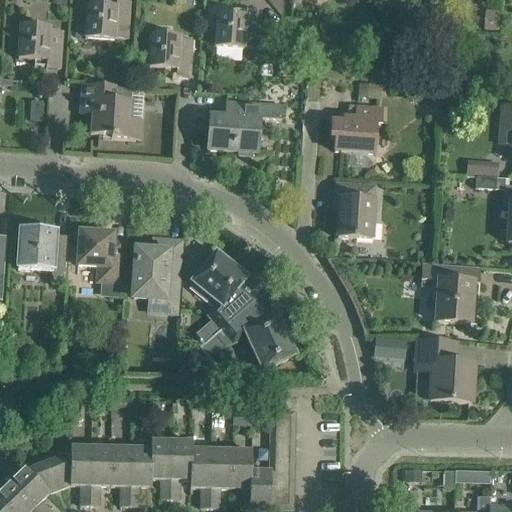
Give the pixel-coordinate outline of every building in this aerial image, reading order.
[(420,1),(405,0),(400,0),(399,20),(419,21),(420,1)] [(127,41),(128,23),(130,3),(116,2),(116,3),(110,3),(110,9),(87,7),(86,23),(75,22),(74,38),(85,38),(85,40),(114,42),(114,40),(127,41)] [(257,50),(258,32),(259,12),(245,11),(245,12),(240,12),(239,18),(216,16),(214,49),(243,51),(244,49),(257,50)] [(60,71),(61,51),(63,33),(49,32),(49,29),(20,26),(19,41),(18,61),(41,62),(40,68),(46,69),(45,70),(60,71)] [(189,79),(192,41),(180,40),(181,38),(149,36),(149,42),(139,41),(138,57),(148,57),(147,70),(170,71),(170,77),(175,77),(175,78),(189,79)] [(271,77),(272,67),(264,67),(261,69),(261,77),(271,77)] [(381,87),(358,85),(357,99),(380,101),(381,87)] [(81,86),(80,101),(79,116),(91,116),(90,137),(110,138),(110,141),(140,143),(142,123),(130,122),(132,90),(81,86)] [(30,103),(29,123),(42,124),(43,104),(30,103)] [(208,133),(207,152),(257,155),(259,123),(280,124),(281,109),(226,105),(225,119),(209,118),(209,125),(212,125),(211,133),(208,133)] [(511,108),(502,108),(500,147),(511,147),(511,108)] [(381,111),(376,111),(356,109),(356,120),(343,119),(343,124),(331,123),(330,141),(335,141),(334,154),(374,156),(375,128),(380,128),(381,111)] [(467,163),(466,178),(482,179),(483,165),(467,163)] [(476,180),(476,191),(495,192),(496,181),(476,180)] [(375,188),(355,187),(335,186),(334,202),(340,202),(337,240),(371,242),(375,188)] [(19,250),(17,271),(51,273),(50,285),(66,286),(67,258),(69,238),(55,237),(55,233),(41,232),(42,229),(35,229),(30,229),(27,231),(20,230),(19,250)] [(123,286),(124,270),(125,250),(112,250),(113,236),(79,234),(77,268),(97,269),(96,285),(123,286)] [(135,273),(133,300),(146,301),(146,315),(176,317),(177,308),(179,283),(180,263),(167,262),(167,256),(151,254),(136,253),(135,273)] [(199,349),(200,349),(214,338),(224,329),(253,305),(270,290),(269,290),(252,304),(244,294),(238,289),(245,280),(215,256),(192,284),(216,304),(206,317),(219,333),(199,349)] [(480,270),(460,269),(422,266),(420,289),(438,290),(435,324),(470,326),(472,299),(469,299),(469,292),(472,292),(473,285),(479,286),(480,270)] [(270,291),(270,290),(253,305),(224,329),(214,338),(200,349),(199,349),(204,360),(247,340),(253,352),(248,358),(253,369),(261,370),(262,373),(295,358),(277,319),(270,322),(266,323),(262,314),(261,315),(253,305),(259,300),(270,291)] [(472,392),(473,367),(448,365),(449,346),(456,347),(456,345),(417,343),(415,373),(431,374),(430,403),(471,406),(471,405),(467,404),(468,392),(472,392)] [(114,366),(115,352),(103,351),(101,365),(114,366)] [(175,363),(165,363),(164,375),(174,376),(175,363)] [(123,409),(124,399),(111,399),(111,408),(123,409)] [(295,411),(295,401),(285,400),(284,411),(295,411)] [(211,412),(211,422),(221,422),(222,412),(211,412)] [(271,414),(270,426),(294,427),(295,414),(271,414)] [(71,430),(65,416),(55,421),(61,434),(71,430)] [(270,426),(270,438),(294,439),(294,427),(270,426)] [(294,451),(294,439),(270,438),(270,450),(294,451)] [(139,490),(149,490),(151,443),(150,443),(150,451),(130,451),(129,510),(139,510),(139,490)] [(171,444),(151,443),(149,490),(150,490),(150,482),(160,482),(160,502),(169,502),(171,444)] [(189,491),(190,491),(190,452),(190,444),(171,444),(169,502),(179,503),(179,483),(189,483),(189,491)] [(22,468),(21,468),(48,497),(49,496),(48,494),(68,486),(69,488),(70,449),(69,449),(69,452),(24,470),(22,468)] [(90,450),(70,449),(69,488),(80,488),(80,508),(89,509),(90,450)] [(110,450),(90,450),(89,509),(99,509),(99,489),(109,489),(110,450)] [(110,450),(109,489),(120,489),(120,509),(129,510),(130,451),(110,450)] [(293,463),(294,451),(270,450),(270,462),(293,463)] [(200,511),(209,511),(211,453),(190,452),(190,491),(200,491),(200,511)] [(211,453),(209,511),(219,511),(219,492),(230,492),(231,453),(211,453)] [(250,454),(231,453),(230,492),(240,492),(239,511),(249,511),(250,474),(250,454)] [(270,462),(269,474),(293,475),(293,463),(270,462)] [(21,468),(7,482),(35,511),(48,511),(40,504),(48,497),(21,468)] [(404,472),(404,484),(420,484),(420,472),(404,472)] [(473,472),(472,484),(486,485),(486,472),(473,472)] [(268,511),(269,499),(269,486),(269,474),(250,474),(249,511),(268,511)] [(293,487),(293,475),(269,474),(269,486),(293,487)] [(35,511),(7,482),(0,488),(0,504),(7,511),(35,511)] [(293,487),(269,486),(269,499),(293,500),(293,487)]
